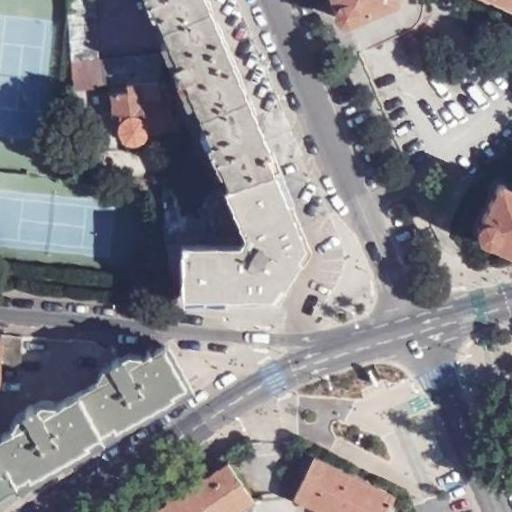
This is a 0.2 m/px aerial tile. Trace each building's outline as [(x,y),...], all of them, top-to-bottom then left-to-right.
[(92,0),(65,0),(70,88),(123,83),(124,91),(106,91),(108,113),(114,112),(115,132),(118,136),(126,140),(134,140),(138,139),(143,131),(158,130),(159,137),(179,137),(177,115),(172,116),(167,98),(172,97),(166,79),(159,80),(156,53),(95,58),(92,0)] [(199,0),(143,0),(143,1),(145,0),(149,0),(175,58),(165,62),(173,82),(184,77),(212,140),(206,143),(212,157),(218,154),(230,183),(272,168),(199,0)] [(511,249),(511,0),(333,0),(335,3),(334,5),(329,8),(328,14),(331,20),(336,22),(341,22),(390,1),(390,0),(504,0),(511,3),(511,186),(501,181),(496,181),(472,230),(473,236),(475,240),(482,242),(488,238),(511,249)] [(100,151),(73,151),(74,177),(101,179),(100,151)] [(304,242),(272,168),(230,183),(216,188),(189,198),(162,208),(171,291),(270,293),(304,242)] [(159,182),(162,208),(189,198),(185,177),(159,178),(158,182),(159,182)] [(18,335),(0,333),(0,364),(17,365),(18,335)] [(184,388),(161,344),(121,365),(116,355),(102,362),(107,373),(34,412),(28,402),(16,408),(22,419),(0,429),(0,459),(1,459),(19,495),(184,388)] [(318,511),(387,511),(395,497),(314,456),(292,499),(318,511)] [(0,507),(19,495),(1,459),(0,459),(0,507)] [(201,467),(134,511),(238,511),(254,501),(229,463),(208,477),(201,467)]
